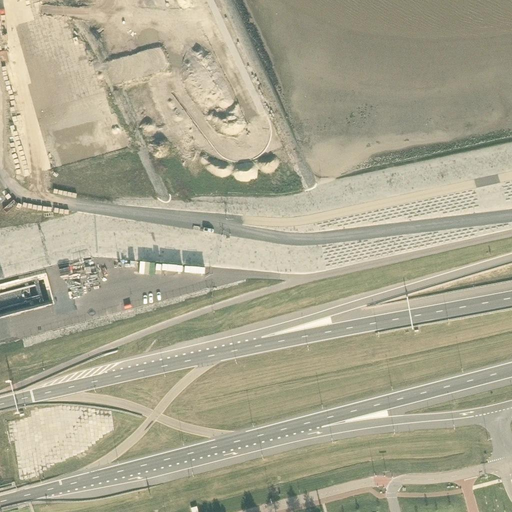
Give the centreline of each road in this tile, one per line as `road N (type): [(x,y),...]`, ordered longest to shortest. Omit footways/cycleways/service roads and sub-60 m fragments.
road 1 (unclassified): [(511,216),(301,239),(111,212)]
road 2 (motorway): [(511,258),(328,313),(262,345)]
road 3 (unclassified): [(254,511),(387,479),(446,477),(507,462)]
road 4 (motorway): [(511,297),(262,345)]
road 5 (unclassified): [(304,279),(511,232)]
road 6 (motorway): [(315,421),(511,369)]
road 7 (motorway): [(66,485),(247,438)]
road 8 (motorway): [(219,354),(41,394)]
road 9 (motorway): [(315,421),(493,408)]
